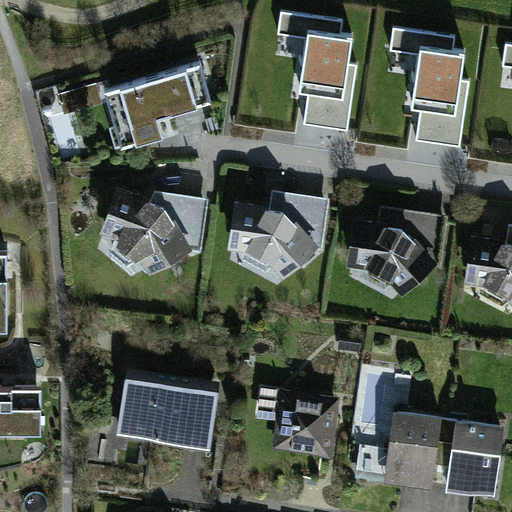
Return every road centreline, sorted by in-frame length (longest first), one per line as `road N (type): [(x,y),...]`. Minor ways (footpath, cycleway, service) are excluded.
road 1 (track): [(69,511),(72,436),(54,205),(0,17)]
road 2 (residential): [(511,189),(184,143)]
